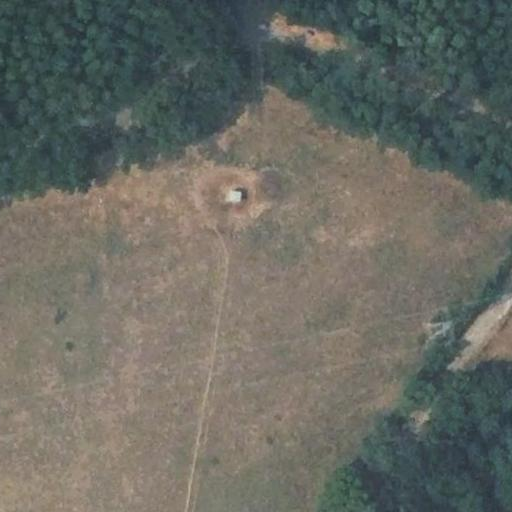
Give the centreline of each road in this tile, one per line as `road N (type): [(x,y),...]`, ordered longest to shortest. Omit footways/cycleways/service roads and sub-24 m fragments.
road 1 (unclassified): [(0,170),(102,130),(251,0)]
road 2 (track): [(243,6),(511,136)]
road 3 (track): [(511,287),(355,511)]
